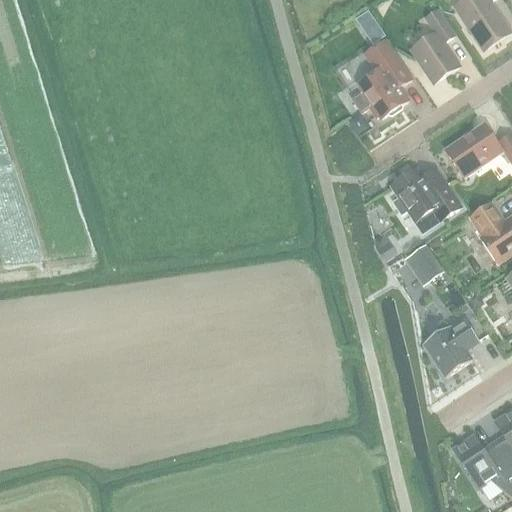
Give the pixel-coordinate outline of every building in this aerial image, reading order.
[(470,0),(455,10),(484,54),(511,35),(491,5),(498,0),(470,0)] [(445,46),(455,39),(439,14),(427,22),(437,36),(412,53),(434,87),(460,70),(445,46)] [(378,25),(365,33),(373,46),(386,37),(378,25)] [(352,100),(362,115),(371,110),(371,112),(375,120),(378,120),(380,119),(382,122),(409,104),(390,76),(402,68),(386,44),(366,57),(377,74),(359,87),(363,93),(352,100)] [(446,153),(465,181),(504,154),(511,166),(511,137),(498,147),(484,127),(446,153)] [(393,205),(402,218),(408,213),(416,225),(434,212),(441,224),(461,210),(445,186),(432,194),(417,172),(392,189),(400,201),(393,205)] [(481,241),(498,267),(511,257),(511,219),(505,225),(492,206),(471,220),(483,240),(481,241)] [(436,239),(427,245),(433,255),(439,251),(439,244),(436,239)] [(386,245),(374,253),(383,266),(395,258),(386,245)] [(405,262),(423,289),(444,274),(425,247),(405,262)] [(474,297),(465,303),(472,313),(481,307),(474,297)] [(424,346),(447,380),(473,363),(465,352),(470,348),(471,349),(480,344),(466,323),(452,332),(450,329),(424,346)] [(494,444),(494,445),(511,472),(511,414),(496,425),(507,442),(497,449),(494,444)] [(511,499),(511,472),(494,445),(493,445),(496,449),(486,456),(475,439),(455,453),(479,490),(491,483),(511,501),(511,499)]
